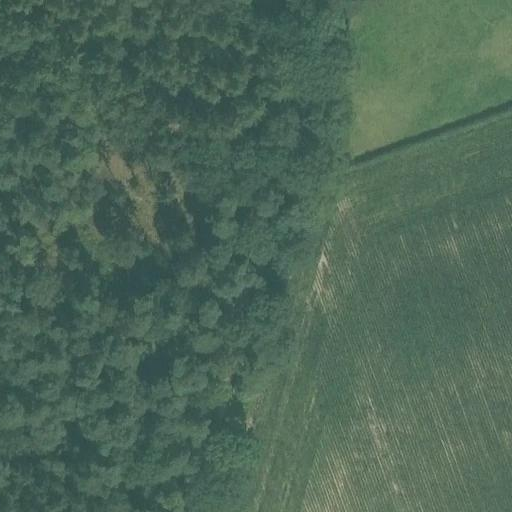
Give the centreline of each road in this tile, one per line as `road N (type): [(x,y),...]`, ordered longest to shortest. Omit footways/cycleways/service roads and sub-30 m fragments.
road 1 (unclassified): [(177,511),(312,0)]
road 2 (track): [(179,0),(299,47)]
